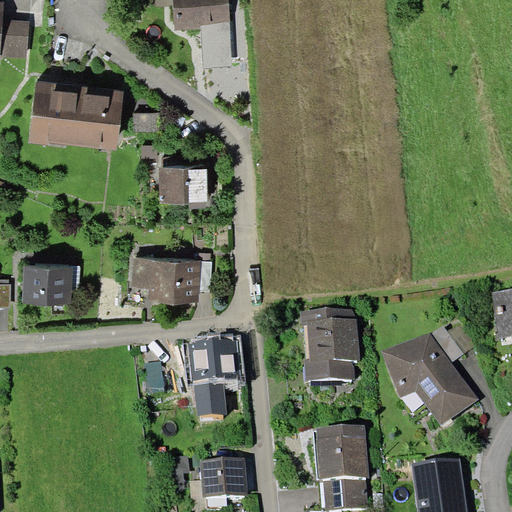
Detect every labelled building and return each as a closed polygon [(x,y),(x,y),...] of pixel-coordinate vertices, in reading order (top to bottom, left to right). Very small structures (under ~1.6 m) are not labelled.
[(173,0),(175,29),(201,28),(201,24),(230,22),(231,22),(229,0),(173,0)] [(29,20),(3,19),(1,56),(27,57),(29,20)] [(232,65),(230,22),(201,24),(201,28),(204,67),(232,65)] [(36,80),(29,140),(117,150),(124,89),(36,80)] [(161,114),(134,113),(134,131),(160,131),(161,114)] [(157,145),(142,145),(142,162),(158,162),(157,145)] [(160,204),(208,203),(208,168),(160,168),(160,204)] [(199,253),(198,261),(202,261),(211,262),(212,254),(199,253)] [(149,301),(199,304),(200,291),(202,261),(198,261),(134,257),(132,288),(149,289),(149,301)] [(211,262),(202,261),(200,291),(211,291),(212,262),(211,262)] [(23,303),(72,304),(73,289),(73,267),(70,267),(24,266),(23,303)] [(70,266),(70,267),(73,267),(73,289),(80,289),(80,266),(70,266)] [(0,284),(0,306),(11,307),(11,284),(9,284),(0,284)] [(511,289),(493,292),(499,337),(511,334),(511,289)] [(304,360),(306,381),(354,377),(353,360),(361,359),(357,318),(354,318),(353,307),(326,309),(300,312),(301,326),(306,325),(309,359),(304,360)] [(461,322),(448,331),(464,355),(476,346),(461,322)] [(432,333),(452,363),(464,355),(448,331),(444,325),(432,333)] [(416,392),(441,425),(479,399),(452,363),(432,333),(381,352),(400,398),(416,392)] [(222,379),(238,377),(234,339),(188,345),(192,376),(191,376),(196,416),(227,412),(222,379)] [(161,361),(144,363),(148,393),(165,391),(161,361)] [(365,425),(316,428),(317,431),(314,431),(317,479),(323,478),(326,509),(326,510),(342,509),(368,507),(366,478),(369,478),(365,425)] [(190,473),(188,456),(168,457),(169,469),(158,470),(160,491),(185,489),(184,473),(190,473)] [(203,498),(248,495),(245,457),(200,460),(203,498)] [(418,511),(467,511),(460,458),(412,464),(418,511)]
